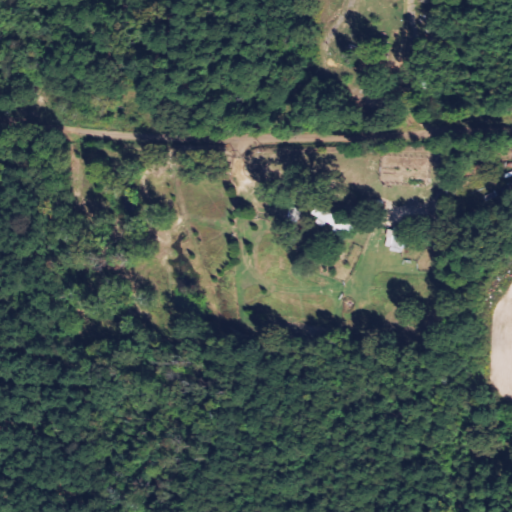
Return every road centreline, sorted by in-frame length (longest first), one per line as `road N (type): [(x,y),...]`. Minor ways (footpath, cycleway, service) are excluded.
road 1 (residential): [(511,124),(0,126)]
road 2 (residential): [(500,511),(495,124)]
